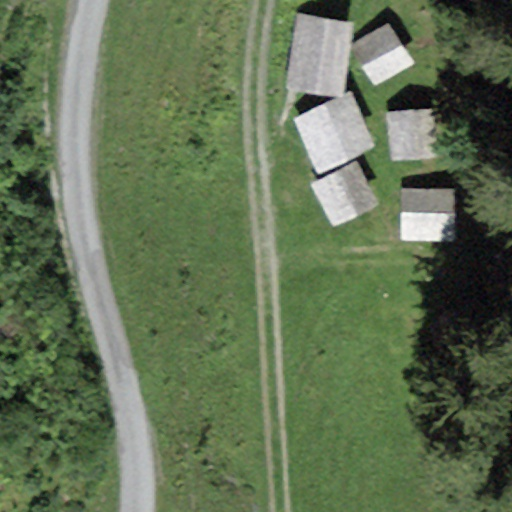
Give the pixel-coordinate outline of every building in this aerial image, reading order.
[(345,42),(366,88),(406,70),(385,24),(345,42)] [(290,49),(297,93),(340,86),(333,42),(290,49)] [(288,119),(312,178),(370,154),(345,95),(288,119)] [(382,113),(384,166),(433,164),(431,112),(382,113)] [(303,189),(325,235),(374,212),(351,165),(303,189)] [(393,189),(392,246),(440,247),(442,190),(393,189)]
